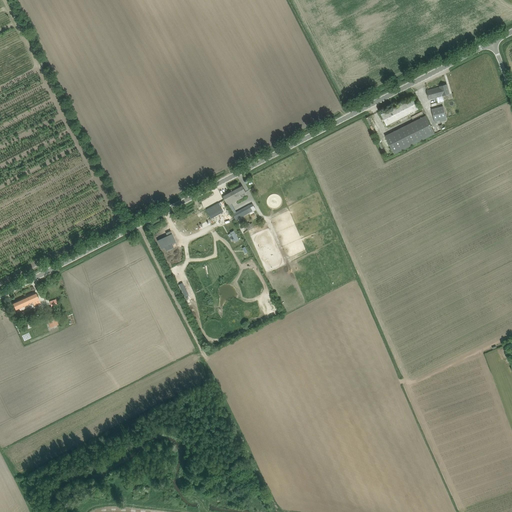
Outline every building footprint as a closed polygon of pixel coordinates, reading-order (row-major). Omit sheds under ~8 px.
[(444,101),(442,96),(450,94),(447,84),(440,86),(440,87),(427,91),(429,100),(435,98),(437,103),(444,101)] [(386,126),(416,110),(418,109),(413,99),(381,115),(386,126)] [(435,121),(446,118),(443,106),(432,109),(435,121)] [(394,154),(435,134),(426,116),(385,136),(394,154)] [(223,196),(225,200),(228,206),(243,198),(242,195),(246,193),(242,185),(223,196)] [(206,210),(211,218),(224,212),(219,203),(206,210)] [(233,214),(236,220),(253,211),(250,205),(233,214)] [(239,240),(234,230),(231,232),(234,238),(232,239),(233,241),(235,240),(236,242),(239,240)] [(175,247),(170,238),(166,240),(167,242),(157,247),(161,255),(175,247)] [(13,303),(15,307),(16,310),(33,302),(35,305),(40,303),(36,293),(13,303)] [(58,325),(52,306),(44,309),(50,328),(58,325)] [(30,325),(27,316),(21,318),(24,327),(30,325)]
